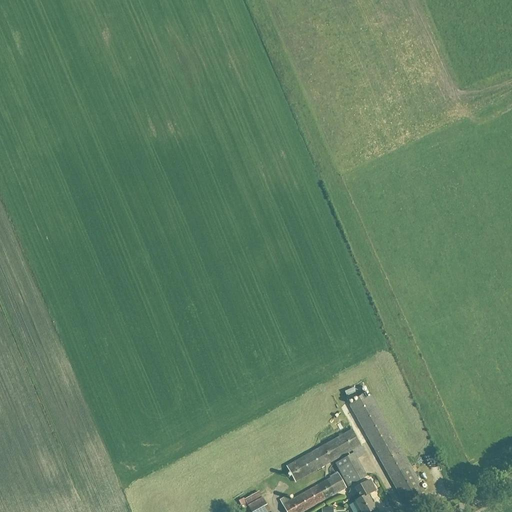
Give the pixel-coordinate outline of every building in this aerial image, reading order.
[(371,396),(364,400),(361,396),(356,399),(358,403),(351,407),(404,503),(424,492),(371,396)] [(356,459),(365,454),(361,446),(352,430),(286,467),(295,483),(351,451),(356,459)] [(335,464),(338,469),(348,487),(364,479),(366,478),(353,454),(335,464)] [(433,479),(441,478),(438,460),(430,461),(433,479)] [(290,502),(287,497),(280,501),(285,511),(305,511),(346,489),(338,474),(290,502)] [(370,495),(369,495),(376,491),(370,480),(356,489),(359,494),(353,497),(361,511),(371,511),(375,510),(368,496),(370,495)] [(270,511),(262,498),(248,506),(251,511),(270,511)]
